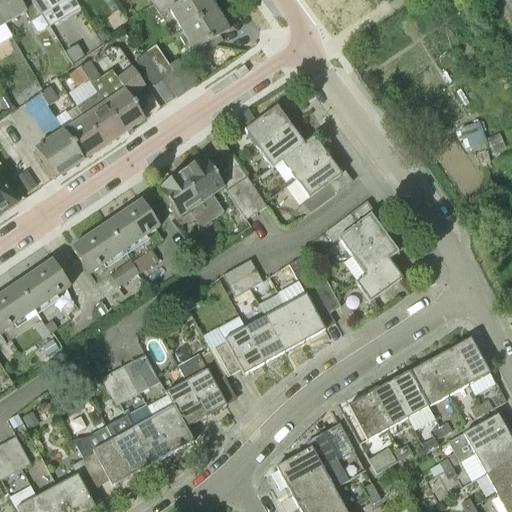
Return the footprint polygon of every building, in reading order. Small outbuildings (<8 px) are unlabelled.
[(42,17),(31,0),(0,0),(0,17),(5,27),(24,15),(30,24),(42,17)] [(69,0),(31,0),(42,17),(69,0)] [(181,32),(216,11),(209,0),(188,0),(185,2),(184,0),(163,0),(153,6),(160,18),(168,12),(181,32)] [(181,32),(183,35),(193,53),(228,32),(216,11),(181,32)] [(106,30),(96,36),(101,45),(111,39),(106,30)] [(77,46),(64,53),(72,66),(84,58),(77,46)] [(145,56),(162,81),(173,74),(155,49),(145,56)] [(145,56),(134,63),(152,88),(162,81),(145,56)] [(111,72),(124,90),(104,104),(105,106),(123,135),(144,121),(135,109),(136,108),(134,105),(133,105),(129,100),(145,88),(133,72),(125,61),(111,72)] [(88,82),(91,86),(101,79),(91,62),(80,70),(88,82)] [(88,82),(80,70),(69,77),(77,89),(88,82)] [(58,101),(51,89),(39,97),(47,109),(58,101)] [(104,104),(97,95),(77,109),(103,148),(123,135),(105,106),(104,104)] [(6,96),(0,99),(0,109),(4,116),(14,110),(6,96)] [(67,115),(73,125),(62,132),(83,162),(103,148),(77,109),(67,115)] [(244,133),(257,151),(290,128),(276,109),(244,133)] [(457,129),(464,151),(487,144),(480,122),(457,129)] [(271,170),(273,168),(281,163),(303,146),(290,128),(257,151),(271,170)] [(62,132),(61,130),(44,142),(33,150),(54,181),(83,162),(62,132)] [(292,179),(295,182),(327,158),(313,139),(303,146),(281,163),(273,168),(285,184),(292,179)] [(246,179),(240,170),(229,153),(218,161),(235,186),(246,179)] [(308,201),(303,205),(310,215),(335,196),(328,186),(341,177),(327,158),(295,182),(308,201)] [(212,198),(224,191),(208,167),(204,161),(180,176),(211,223),(223,215),(212,198)] [(225,193),(235,186),(218,161),(208,167),(224,191),(225,193)] [(273,173),(271,170),(259,179),(261,182),(273,173)] [(0,217),(16,206),(12,200),(11,200),(20,194),(4,171),(0,174),(0,217)] [(27,172),(16,179),(26,195),(37,188),(27,172)] [(200,231),(211,223),(180,176),(157,192),(177,222),(189,215),(200,231)] [(245,223),(255,216),(238,190),(249,183),(246,179),(235,186),(225,193),(233,206),(245,223)] [(238,190),(255,216),(266,209),(254,192),(249,183),(238,190)] [(142,242),(159,230),(141,203),(123,214),(142,242)] [(124,254),(142,242),(123,214),(106,226),(124,254)] [(338,241),(351,260),(384,236),(370,217),(357,226),(350,216),(324,235),(332,245),(338,241)] [(107,266),(124,254),(106,226),(88,238),(107,266)] [(213,239),(212,245),(216,251),(225,244),(219,235),(213,239)] [(351,260),(364,277),(365,278),(388,262),(398,255),(384,236),(351,260)] [(89,278),(107,266),(88,238),(71,250),(89,278)] [(148,252),(131,265),(138,275),(139,277),(140,276),(156,264),(148,252)] [(288,267),(298,285),(303,294),(314,288),(299,260),(288,267)] [(118,289),(138,275),(131,265),(129,262),(109,276),(118,289)] [(222,277),(228,287),(255,273),(250,262),(222,277)] [(388,262),(365,278),(364,277),(355,285),(369,304),(402,281),(388,262)] [(52,302),(70,290),(51,263),(34,274),(52,302)] [(262,284),(255,273),(228,287),(234,299),(260,286),(262,284)] [(35,314),(52,302),(34,274),(16,286),(35,314)] [(340,310),(325,282),(314,288),(329,315),(340,310)] [(298,285),(277,296),(278,297),(284,309),(303,344),(324,333),(324,332),(335,326),(329,315),(314,288),(303,294),(298,285)] [(0,299),(17,325),(35,314),(16,286),(0,296),(0,299)] [(197,296),(196,297),(183,304),(188,312),(202,305),(197,296)] [(0,336),(17,325),(0,299),(0,336)] [(303,344),(284,309),(264,320),(283,355),(303,344)] [(263,366),(283,355),(264,320),(244,331),(263,366)] [(40,321),(31,327),(41,342),(50,336),(44,328),(40,321)] [(58,331),(52,322),(44,328),(50,336),(58,331)] [(243,377),(263,366),(244,331),(224,342),(225,344),(214,350),(229,378),(240,372),(243,377)] [(58,350),(52,340),(41,347),(47,357),(58,350)] [(449,353),(468,388),(489,376),(469,341),(449,353)] [(190,359),(184,348),(174,354),(180,364),(190,359)] [(199,358),(177,369),(185,384),(185,383),(205,419),(225,408),(214,386),(224,380),(209,353),(199,359),(199,358)] [(448,399),(468,388),(449,353),(429,364),(448,399)] [(133,363),(148,390),(158,385),(153,375),(144,357),(133,363)] [(122,369),(137,396),(148,390),(133,363),(122,369)] [(427,410),(448,399),(429,364),(408,375),(427,410)] [(111,375),(126,402),(137,396),(122,369),(111,375)] [(100,381),(109,399),(115,408),(126,402),(111,375),(100,381)] [(407,421),(427,410),(408,375),(388,386),(407,421)] [(173,409),(185,430),(205,419),(185,383),(185,384),(165,395),(172,409),(173,409)] [(387,432),(407,421),(388,386),(368,397),(387,432)] [(366,443),(387,432),(368,397),(347,408),(366,443)] [(478,407),(483,415),(491,410),(487,402),(478,407)] [(475,420),(483,415),(478,407),(470,412),(475,420)] [(31,409),(19,416),(27,432),(40,425),(31,409)] [(172,409),(153,420),(172,455),(193,444),(185,430),(173,409),(172,409)] [(17,416),(7,422),(13,432),(22,427),(17,416)] [(474,457),(508,437),(497,417),(462,436),(474,457)] [(152,466),(172,455),(153,420),(132,431),(152,466)] [(438,429),(443,438),(451,433),(446,425),(438,429)] [(108,483),(111,488),(131,477),(112,443),(104,426),(97,434),(85,440),(72,442),(82,461),(97,489),(108,483)] [(435,442),(443,438),(438,429),(430,433),(435,442)] [(131,477),(152,466),(132,431),(112,443),(131,477)] [(485,477),(511,461),(511,443),(508,437),(474,457),(485,477)] [(19,472),(30,466),(15,439),(4,445),(19,472)] [(0,463),(8,478),(19,472),(4,445),(0,447),(0,463)] [(397,451),(402,460),(411,456),(406,447),(397,451)] [(287,490),(322,471),(310,450),(275,470),(287,490)] [(394,465),(402,460),(397,451),(389,456),(394,465)] [(76,478),(56,488),(68,511),(95,511),(86,495),(97,489),(82,461),(71,467),(76,478)] [(442,475),(451,470),(447,461),(437,466),(442,475)] [(496,497),(511,487),(511,461),(485,477),(496,497)] [(0,482),(8,478),(0,463),(0,482)] [(451,470),(442,475),(447,483),(456,478),(451,470)] [(298,511),(333,492),(322,471),(287,490),(298,511)] [(362,491),(367,499),(376,494),(371,486),(362,491)] [(511,511),(511,487),(496,497),(503,511),(511,511)] [(42,511),(68,511),(56,488),(36,499),(42,511)] [(16,511),(42,511),(36,499),(30,489),(10,500),(16,511)] [(298,511),(343,511),(344,511),(333,492),(298,511)] [(376,494),(367,499),(371,507),(380,502),(376,494)] [(463,511),(466,511),(473,509),(469,500),(460,504),(463,511)]
